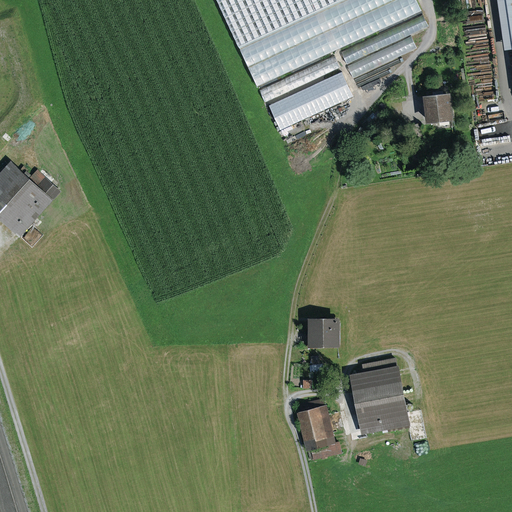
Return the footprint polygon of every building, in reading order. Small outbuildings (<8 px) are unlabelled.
[(217,0),(257,86),(422,11),(417,0),(217,0)] [(347,65),(428,27),(423,15),(342,53),(347,65)] [(353,78),(417,48),(412,36),(348,66),(353,78)] [(265,102),(340,67),(335,56),(260,90),(265,102)] [(281,130),(353,97),(342,72),(269,105),(281,130)] [(437,98),(427,99),(428,121),(448,120),(447,97),(437,98)] [(419,124),(405,128),(410,143),(423,139),(419,124)] [(14,161),(0,175),(0,215),(19,233),(53,197),(14,161)] [(338,319),(311,320),(312,344),(338,344),(338,319)] [(365,376),(354,378),(364,432),(382,428),(383,433),(409,427),(396,359),(363,365),(365,376)] [(324,395),(297,401),(309,449),(335,443),(324,395)]
